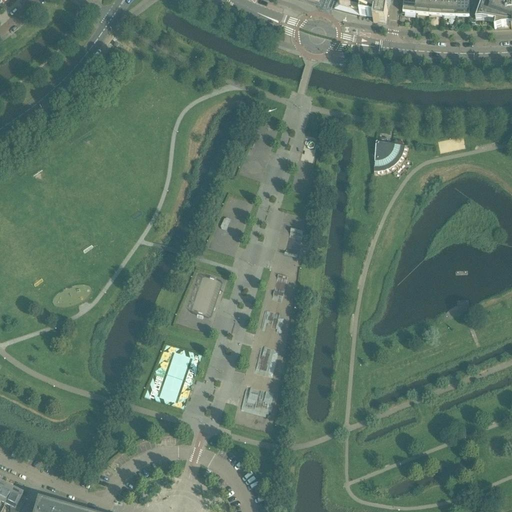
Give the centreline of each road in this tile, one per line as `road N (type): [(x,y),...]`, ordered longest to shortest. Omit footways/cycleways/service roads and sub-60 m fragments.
road 1 (residential): [(247,511),(233,478),(196,452),(148,459),(103,506),(0,463)]
road 2 (tertiary): [(227,0),(296,29),(389,49)]
road 3 (tertiary): [(0,129),(63,80),(111,19)]
road 4 (tertiary): [(389,49),(511,52)]
